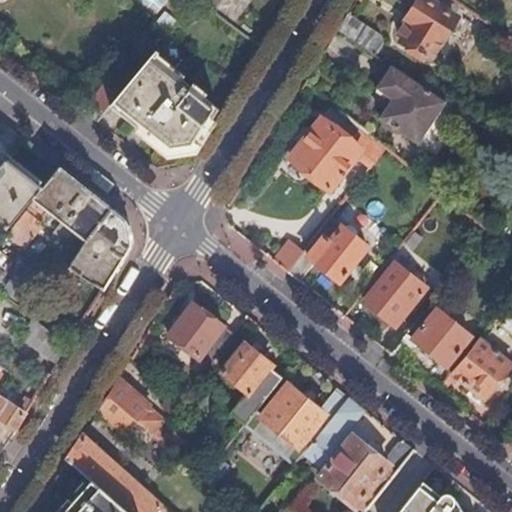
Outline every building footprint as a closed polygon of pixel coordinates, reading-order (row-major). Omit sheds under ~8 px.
[(136,0),(153,15),(167,0),(136,0)] [(202,0),(217,11),(224,0),(202,0)] [(428,0),(424,0),(412,19),(417,22),(407,39),(406,40),(433,57),(457,18),(428,0)] [(349,16),(339,32),(377,57),(385,43),(384,36),(349,16)] [(417,22),(412,19),(401,36),(407,39),(417,22)] [(195,150),(220,109),(160,58),(164,54),(159,50),(122,96),(114,106),(172,153),(195,150)] [(447,104),(394,68),(384,83),(399,93),(395,101),(382,120),(420,145),(447,104)] [(379,90),(395,101),(399,93),(384,83),(379,90)] [(108,85),(87,111),(101,122),(114,106),(122,96),(108,85)] [(388,149),(364,130),(352,144),(324,122),(293,160),(331,191),(346,172),(357,158),(371,170),(388,149)] [(42,191),(0,156),(0,221),(10,230),(34,201),(42,191)] [(346,172),(360,184),(371,170),(357,158),(346,172)] [(42,191),(34,201),(47,212),(86,245),(68,270),(103,294),(132,248),(128,225),(60,169),(42,191)] [(39,221),(47,212),(34,201),(10,230),(0,241),(0,279),(45,227),(39,221)] [(511,212),(495,236),(511,249),(511,212)] [(290,273),(303,283),(318,264),(343,283),(370,248),(358,239),(359,237),(358,231),(353,227),(348,227),(347,229),(333,218),(304,256),(290,273)] [(412,249),(406,244),(395,258),(401,263),(412,249)] [(278,263),(290,273),(304,256),(291,246),(278,263)] [(393,261),(363,300),(396,325),(412,304),(416,306),(429,289),(393,261)] [(201,358),(210,366),(234,334),(192,304),(167,336),(199,359),(201,358)] [(498,321),(511,332),(511,310),(509,308),(498,321)] [(393,355),(406,365),(417,351),(416,350),(420,345),(456,373),(478,346),(472,341),(474,338),(440,312),(416,341),(409,335),(393,355)] [(37,323),(22,340),(57,367),(69,348),(37,323)] [(455,376),(460,380),(486,401),(511,369),(511,364),(482,341),(478,346),(456,373),(455,376)] [(230,414),(244,426),(282,378),(270,369),(272,365),(244,343),(221,373),(246,393),(230,414)] [(0,421),(17,434),(27,418),(21,414),(0,399),(0,381),(3,378),(0,375),(0,421)] [(441,393),(446,397),(460,380),(455,376),(441,393)] [(107,396),(128,413),(155,437),(166,422),(118,380),(107,396)] [(246,427),(296,465),(304,454),(349,397),(336,387),(322,406),(323,414),(287,386),(263,418),(256,413),(246,427)] [(107,396),(99,410),(117,426),(128,413),(107,396)] [(349,397),(304,454),(308,458),(307,461),(318,469),(320,466),(324,470),(319,478),(364,511),(414,449),(402,440),(400,443),(398,443),(387,457),(387,460),(385,463),(346,432),(364,409),(349,397)] [(21,414),(27,418),(35,405),(29,402),(21,414)] [(168,432),(155,437),(173,452),(180,443),(168,432)] [(166,511),(83,436),(67,461),(91,482),(126,511),(166,511)] [(219,457),(203,478),(214,488),(231,467),(219,457)] [(126,511),(91,482),(63,511),(126,511)] [(437,501),(420,487),(400,511),(459,511),(454,507),(456,503),(455,497),(452,494),(447,493),(442,496),(437,501)]
